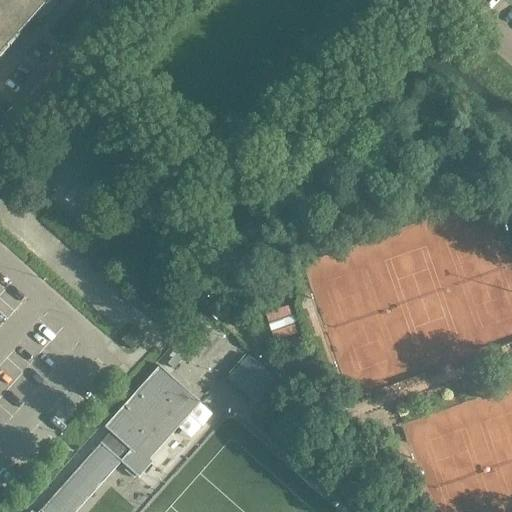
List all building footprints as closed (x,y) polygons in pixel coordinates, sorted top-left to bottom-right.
[(30,20),(48,0),(0,0),(0,37),(8,45),(30,20)] [(0,53),(8,45),(0,37),(0,53)] [(272,334),(297,331),(293,306),(269,309),(272,334)] [(133,328),(121,341),(133,351),(145,338),(133,328)] [(252,400),(273,377),(249,356),(228,379),(252,400)] [(31,511),(77,511),(132,451),(135,454),(190,393),(160,366),(104,428),(111,433),(40,511),(33,511),(32,511),(31,511)]
